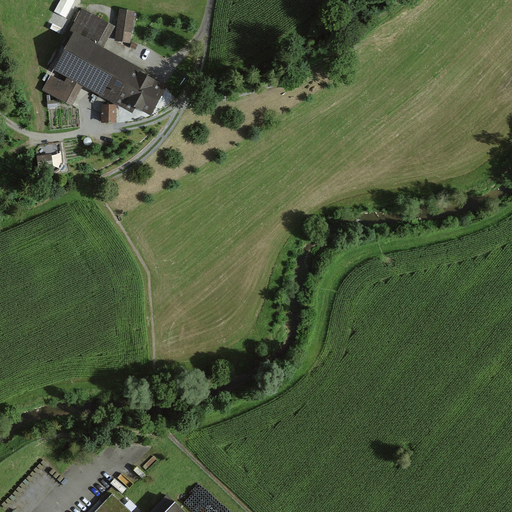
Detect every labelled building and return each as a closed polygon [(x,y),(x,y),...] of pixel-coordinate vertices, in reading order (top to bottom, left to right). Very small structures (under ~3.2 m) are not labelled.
[(61,0),(52,21),(65,26),(75,5),(63,0),(61,0)] [(82,88),(132,115),(135,110),(151,118),(167,88),(141,75),(143,71),(104,50),(116,27),(82,10),(63,45),(67,47),(54,72),(67,79),(65,84),(51,76),(42,92),(72,107),(82,88)] [(135,13),(121,11),(118,38),(132,40),(135,13)] [(117,107),(102,106),(101,124),(116,125),(117,107)] [(128,511),(111,496),(96,511),(128,511)] [(192,511),(180,499),(166,511),(192,511)]
